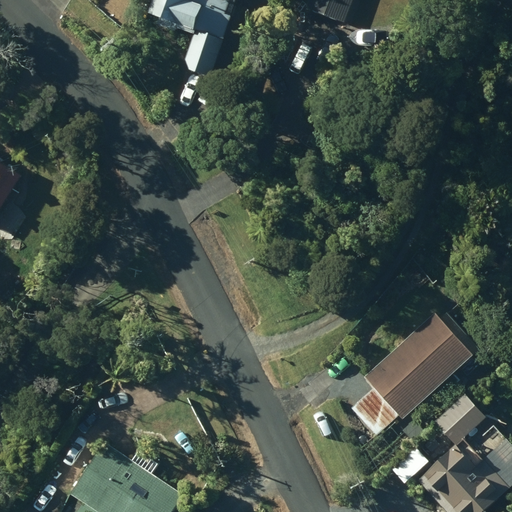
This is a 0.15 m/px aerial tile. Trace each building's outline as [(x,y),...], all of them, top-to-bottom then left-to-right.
[(194,65),(215,73),(237,11),(231,9),(234,0),(157,0),(154,10),(175,17),(172,25),(180,27),(182,23),(199,29),(189,55),(194,65)] [(310,0),(309,4),(348,19),(356,0),(310,0)] [(0,221),(30,174),(0,154),(0,221)] [(429,247),(413,262),(434,285),(450,271),(429,247)] [(443,308),(369,373),(408,416),(481,350),(443,308)] [(442,420),(460,441),(491,413),(473,393),(442,420)] [(422,478),(453,511),(485,511),(511,488),(511,479),(490,456),(485,460),(465,438),(422,478)] [(75,491),(107,511),(173,511),(187,492),(109,440),(75,491)]
